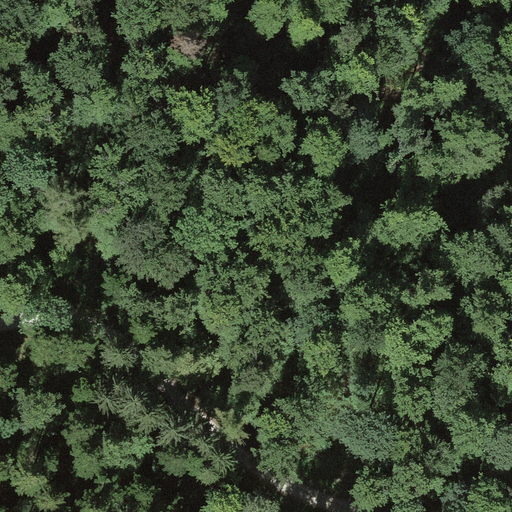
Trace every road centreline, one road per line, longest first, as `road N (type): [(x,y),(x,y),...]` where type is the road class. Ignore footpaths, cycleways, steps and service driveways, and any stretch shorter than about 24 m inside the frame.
road 1 (track): [(0,325),(82,325),(144,354),(231,446),(281,483),(368,511)]
road 2 (track): [(511,160),(448,100),(390,0)]
